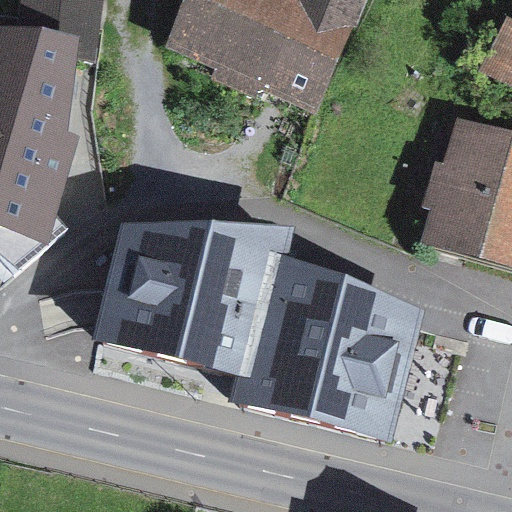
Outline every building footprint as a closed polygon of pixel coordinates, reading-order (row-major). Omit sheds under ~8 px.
[(103,0),(20,0),(17,27),(0,24),(0,228),(50,243),(80,137),(69,133),(77,60),(96,63),(103,0)] [(357,0),(189,0),(170,46),(312,106),(357,0)] [(511,23),(508,22),(484,69),(511,83),(511,23)] [(511,139),(460,126),(429,241),(511,262),(511,139)] [(424,311),(286,258),(293,231),(121,223),(92,339),(235,375),(228,402),(391,443),(424,311)]
